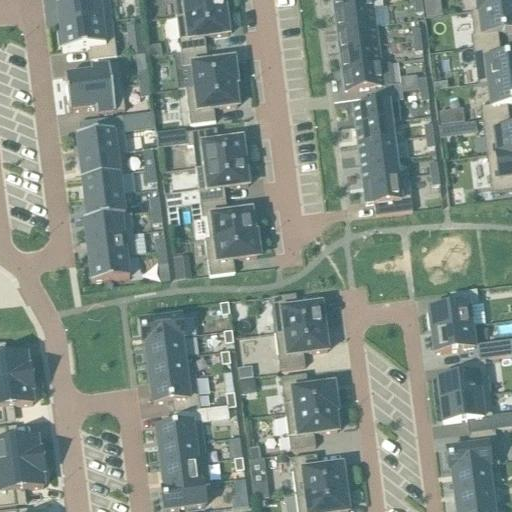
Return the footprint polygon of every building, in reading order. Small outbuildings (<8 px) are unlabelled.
[(59,30),(111,23),(108,0),(107,0),(56,7),(59,30)] [(172,0),(176,20),(182,19),(222,14),(228,13),(225,0),(172,0)] [(332,0),(335,15),(372,10),(382,9),(381,0),(332,0)] [(470,14),(511,9),(511,0),(475,0),(477,13),(470,14)] [(422,3),(414,4),(415,16),(423,15),(422,3)] [(472,51),(499,47),(498,35),(511,33),(511,9),(470,14),(473,37),(471,37),(472,51)] [(372,10),(335,15),(337,34),(375,29),(372,10)] [(228,36),(227,30),(230,30),(228,13),(222,14),(182,19),(176,20),(179,44),(180,56),(200,53),(206,52),(204,41),(204,40),(224,37),(228,37),(228,36)] [(111,23),(59,30),(60,34),(57,34),(59,49),(62,49),(62,54),(89,50),(91,63),(116,60),(114,47),(111,23)] [(375,29),(337,34),(339,53),(377,48),(375,29)] [(413,43),(421,42),(419,31),(411,32),(413,43)] [(421,42),(413,43),(414,55),(422,54),(421,42)] [(477,87),(511,82),(511,57),(501,59),(499,47),(472,51),(477,87)] [(377,48),(339,53),(342,72),(380,67),(377,48)] [(207,65),(207,64),(206,52),(200,53),(180,56),(182,68),(182,69),(191,68),(194,89),(194,91),(233,86),(234,86),(234,83),(236,83),(236,81),(234,82),(233,75),(235,74),(235,73),(232,73),(231,66),(234,66),(233,64),(231,64),(231,62),(230,62),(207,65)] [(67,96),(119,90),(116,66),(90,69),(91,75),(65,78),(67,96)] [(382,89),(380,67),(342,72),(345,94),(382,89)] [(139,87),(148,86),(147,73),(137,75),(139,87)] [(419,92),(427,91),(426,80),(425,80),(417,81),(419,92)] [(482,123),(508,119),(507,107),(511,106),(511,82),(477,87),(477,88),(489,86),(491,107),(480,109),(482,123)] [(148,86),(139,87),(140,100),(150,99),(148,86)] [(234,88),(234,86),(233,86),(194,91),(194,89),(193,90),(185,91),(188,117),(190,128),(209,125),(215,125),(213,114),(213,112),(236,109),(237,109),(236,103),(239,102),(237,87),(234,88)] [(119,90),(67,96),(69,114),(95,111),(96,117),(122,114),(119,90)] [(427,91),(419,92),(420,104),(427,103),(428,103),(429,103),(427,91)] [(353,109),(355,129),(400,123),(398,103),(353,109)] [(486,159),(511,155),(511,130),(510,131),(508,119),(482,123),(486,159)] [(400,123),(355,129),(358,148),(393,143),(391,125),(400,124),(400,123)] [(425,139),(433,138),(432,127),(424,128),(425,139)] [(218,144),(217,142),(216,131),(210,132),(187,135),(186,135),(187,150),(192,149),(195,171),(202,170),(241,165),(247,164),(245,148),(242,148),(242,142),(242,141),(238,142),(218,144)] [(79,159),(121,154),(125,153),(123,132),(76,138),(79,159)] [(184,132),(156,133),(157,148),(185,147),(184,132)] [(433,138),(425,139),(426,151),(434,149),(435,149),(433,138)] [(393,143),(358,148),(360,167),(396,162),(393,143)] [(81,180),(119,175),(123,174),(121,154),(79,159),(81,180)] [(491,195),(511,192),(511,155),(486,159),(491,195)] [(144,174),(154,172),(152,160),(142,161),(144,174)] [(396,162),(360,167),(363,186),(408,180),(407,179),(398,180),(396,162)] [(247,187),(247,182),(250,181),(247,164),(241,165),(202,170),(195,171),(198,194),(200,206),(200,207),(220,205),(225,204),(224,192),(244,189),(248,188),(248,187),(247,187)] [(430,177),(438,176),(437,165),(428,166),(430,177)] [(154,172),(144,174),(146,186),(156,185),(154,172)] [(84,201),(121,196),(119,175),(81,180),(84,201)] [(438,176),(430,177),(431,189),(439,188),(440,188),(438,176)] [(374,207),(375,219),(412,214),(408,180),(363,186),(365,208),(374,207)] [(121,196),(84,201),(86,222),(124,217),(121,196)] [(177,198),(165,200),(167,212),(179,210),(177,198)] [(150,214),(159,213),(158,200),(148,201),(150,214)] [(227,216),(227,215),(225,204),(220,205),(200,207),(201,218),(202,221),(206,220),(209,241),(209,242),(213,241),(252,236),(254,236),(253,234),(256,234),(254,219),(251,219),(251,213),(249,213),(227,216)] [(159,213),(150,214),(151,227),(161,225),(159,213)] [(86,243),(132,237),(129,216),(124,217),(86,222),(83,222),(86,243)] [(254,238),(254,236),(252,236),(213,241),(209,242),(209,241),(204,242),(208,267),(209,279),(235,276),(233,264),(233,263),(256,260),(257,260),(256,258),(259,257),(258,256),(256,256),(255,249),(257,248),(257,247),(255,247),(254,240),(256,240),(256,238),(254,238)] [(132,237),(86,243),(88,264),(126,259),(135,257),(132,237)] [(155,255),(165,254),(163,241),(153,242),(155,255)] [(157,268),(167,266),(165,254),(155,255),(157,268)] [(126,259),(88,264),(91,286),(129,281),(126,259)] [(431,330),(431,334),(471,329),(468,308),(477,306),(476,292),(450,296),(452,309),(428,312),(429,316),(426,316),(428,331),(431,330)] [(275,336),(327,330),(325,313),(322,313),(321,308),(321,307),(297,310),(295,297),(272,300),(270,300),(275,336)] [(229,317),(228,305),(220,306),(221,318),(229,317)] [(143,345),(183,340),(180,319),(140,324),(143,345)] [(474,351),(471,329),(431,334),(434,356),(474,351)] [(327,330),(275,336),(279,373),(305,369),(303,357),(305,356),(327,354),(327,353),(327,352),(326,347),(329,346),(327,330)] [(233,346),(231,334),(223,335),(225,347),(233,346)] [(148,365),(188,360),(188,359),(183,360),(181,341),(183,341),(183,340),(143,345),(143,346),(145,346),(148,365)] [(481,363),(485,362),(493,361),(511,358),(511,353),(511,343),(491,345),(479,347),(481,363)] [(230,367),(228,355),(220,356),(222,368),(230,367)] [(0,385),(32,382),(30,369),(28,370),(26,357),(0,360),(0,385)] [(150,385),(195,380),(195,379),(190,379),(188,360),(148,365),(150,385)] [(485,362),(481,363),(459,366),(461,378),(438,381),(440,404),(490,398),(485,362)] [(285,417),(334,411),(334,409),(336,409),(336,407),(334,407),(333,400),(335,400),(335,398),(333,398),(332,391),(334,391),(334,389),(331,390),(331,387),(307,390),(306,377),(305,377),(280,380),(282,395),(285,417)] [(200,413),(195,380),(150,385),(153,407),(172,404),(173,416),(200,413)] [(32,382),(0,385),(0,426),(5,425),(3,411),(33,407),(31,395),(33,395),(32,382)] [(226,397),(227,409),(235,408),(234,396),(226,397)] [(490,398),(440,404),(443,426),(492,420),(490,398)] [(334,411),(285,417),(288,439),(290,453),(315,450),(313,437),(337,434),(337,430),(336,428),(339,428),(337,413),(334,413),(334,412),(334,411)] [(494,432),(502,431),(506,431),(505,423),(493,424),(493,426),(494,432)] [(159,451),(204,446),(201,424),(156,430),(159,451)] [(0,470),(42,465),(41,452),(38,453),(37,440),(8,444),(6,430),(0,430),(0,470)] [(449,473),(499,466),(495,432),(468,436),(470,449),(447,452),(449,473)] [(162,472),(207,466),(204,446),(159,451),(162,472)] [(233,450),(234,462),(242,461),(241,449),(233,450)] [(295,497),(347,491),(347,490),(345,474),(342,474),(342,469),(342,467),(318,470),(316,458),(293,461),(291,461),(295,497)] [(244,473),(242,461),(234,462),(236,474),(244,473)] [(264,461),(249,463),(254,502),(268,500),(264,461)] [(42,465),(0,470),(0,510),(16,508),(14,494),(43,490),(42,478),(44,478),(42,465)] [(162,492),(209,486),(207,466),(162,472),(164,491),(162,491),(162,492)] [(499,466),(449,473),(449,474),(452,474),(454,493),(490,488),(487,469),(499,467),(499,466)] [(164,511),(175,511),(205,508),(202,488),(209,487),(209,486),(162,492),(164,511)] [(490,488),(454,493),(456,511),(464,511),(492,508),(490,488)] [(347,491),(295,497),(297,511),(347,511),(347,508),(350,507),(347,491)] [(240,511),(248,511),(247,499),(239,500),(240,511)]
